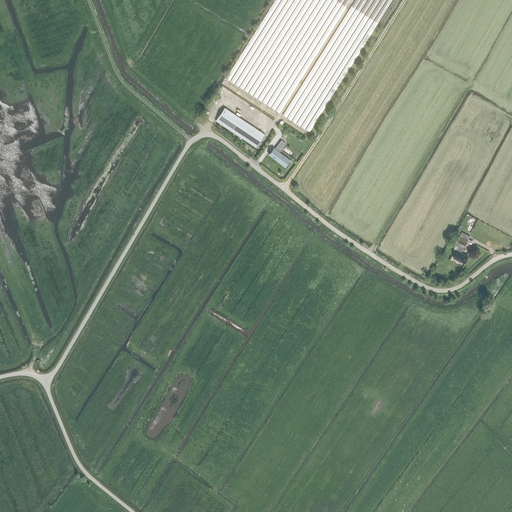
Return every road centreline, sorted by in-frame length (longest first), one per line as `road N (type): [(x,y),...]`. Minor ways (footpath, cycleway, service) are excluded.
road 1 (unclassified): [(43,383),(200,135),(219,139),(328,225),(425,287),(451,289),(511,254)]
road 2 (unclassified): [(136,511),(80,468),(43,383)]
